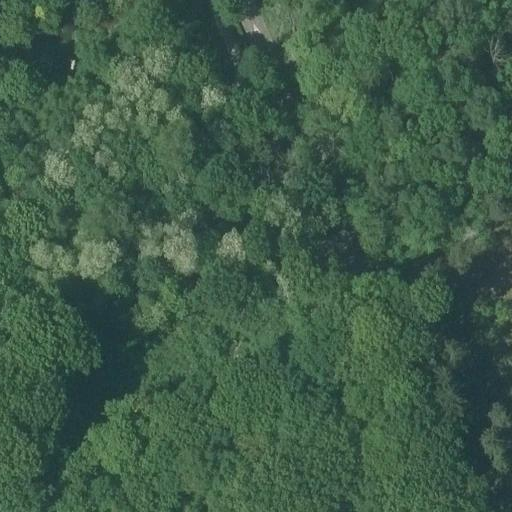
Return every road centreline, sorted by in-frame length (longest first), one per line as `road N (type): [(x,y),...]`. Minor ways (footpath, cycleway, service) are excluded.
road 1 (tertiary): [(462,511),(242,0)]
road 2 (unknown): [(245,83),(226,155),(257,284),(272,305),(335,485),(353,511)]
